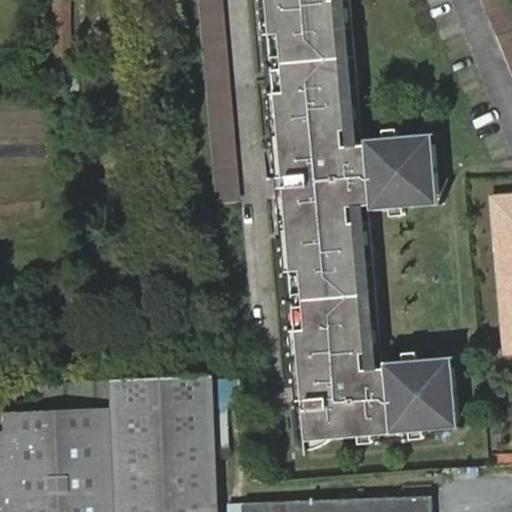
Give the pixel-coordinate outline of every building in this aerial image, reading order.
[(52,0),(54,75),(54,85),(67,84),(64,0),(52,0)] [(219,0),(195,0),(214,202),(237,200),(219,0)] [(265,0),(268,31),(278,31),(279,54),(269,54),(271,67),(281,66),(283,89),(273,91),(279,160),(284,161),(286,174),(280,174),(281,184),(286,185),(287,199),(283,198),(289,270),(298,270),(299,292),(292,293),(293,305),(300,305),(302,327),(295,327),(298,385),(305,385),(305,398),(300,400),(298,405),(297,414),(299,423),(303,431),(304,438),(432,429),(432,418),(458,415),(453,366),(427,367),(426,358),(383,361),(383,365),(370,366),(362,366),(361,350),(369,350),(358,220),(349,220),(347,205),(358,204),(369,203),(370,207),(414,204),(413,195),(438,193),(434,143),(409,146),(408,136),(364,138),(364,144),(349,145),(342,145),(340,131),(348,130),(338,2),(330,1),(329,0),(265,0)] [(511,25),(511,11),(507,0),(481,0),(495,32),(511,25)] [(511,25),(495,32),(511,73),(511,25)] [(278,31),(268,31),(269,54),(279,54),(278,31)] [(281,66),(271,67),(273,91),(283,89),(281,66)] [(348,130),(340,131),(342,145),(349,145),(348,130)] [(511,192),(491,195),(504,352),(511,351),(511,192)] [(358,204),(347,205),(349,220),(358,220),(358,204)] [(298,270),(289,270),(292,293),(299,292),(298,270)] [(300,305),(293,305),(295,327),(302,327),(300,305)] [(0,354),(9,353),(6,329),(0,329),(0,354)] [(369,350),(361,350),(362,366),(370,366),(369,350)] [(218,511),(212,369),(106,373),(106,375),(107,401),(111,511),(218,511)] [(106,375),(36,378),(37,404),(107,401),(106,375)] [(111,511),(107,401),(37,404),(1,405),(1,408),(0,408),(0,511),(111,511)] [(431,511),(431,493),(240,502),(240,511),(431,511)] [(240,511),(240,502),(225,502),(225,511),(240,511)]
